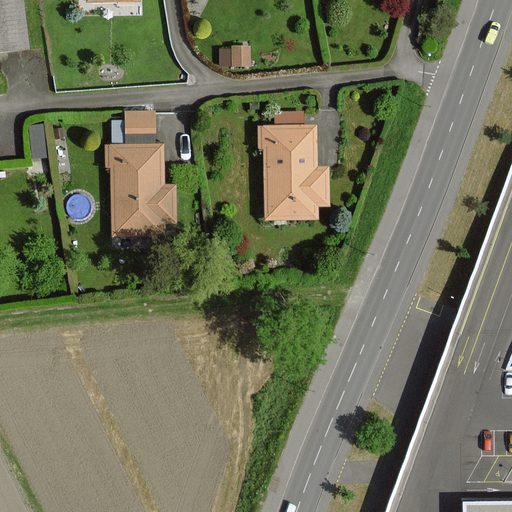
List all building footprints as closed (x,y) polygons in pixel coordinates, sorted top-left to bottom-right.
[(18,0),(0,0),(0,57),(25,55),(18,0)] [(153,113),(126,113),(126,115),(126,147),(154,146),(153,113)] [(113,115),(113,136),(126,136),(126,115),(113,115)] [(316,126),(261,127),(262,146),(268,146),(269,217),(317,217),(316,205),(328,205),(327,167),(316,167),(316,126)] [(126,147),(105,147),(106,166),(112,166),(113,236),(175,234),(174,187),(162,187),(161,146),(154,146),(126,147)] [(511,511),(511,370),(505,371),(483,371),(440,371),(387,511),(511,511)]
